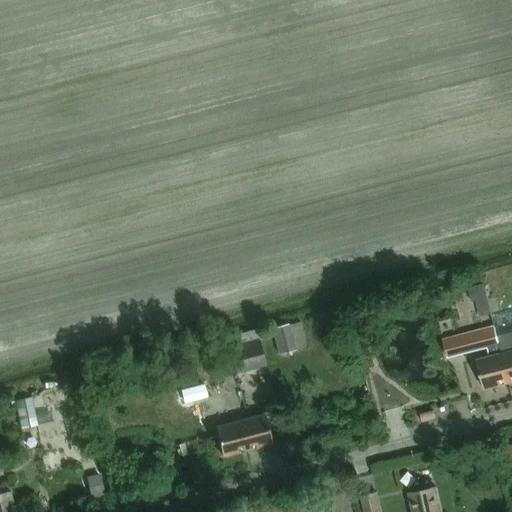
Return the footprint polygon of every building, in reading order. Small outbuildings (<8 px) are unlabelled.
[(477,285),(482,314),(496,312),(492,283),(477,285)] [(271,330),(278,356),(307,348),(300,324),(289,327),(289,325),(271,330)] [(502,355),(495,330),(495,328),(444,341),(448,359),(488,349),(490,358),(502,355)] [(265,368),(258,342),(257,342),(254,332),(226,339),(235,376),(265,368)] [(511,352),(502,355),(509,384),(511,383),(511,352)] [(484,390),(509,384),(502,355),(490,358),(477,361),(484,390)] [(218,413),(212,382),(199,385),(206,416),(218,413)] [(37,428),(31,398),(15,401),(21,431),(37,428)] [(263,416),(239,422),(246,451),(272,445),(263,416)] [(239,422),(214,429),(222,458),(246,451),(239,422)] [(408,494),(411,511),(442,511),(437,487),(408,494)]
